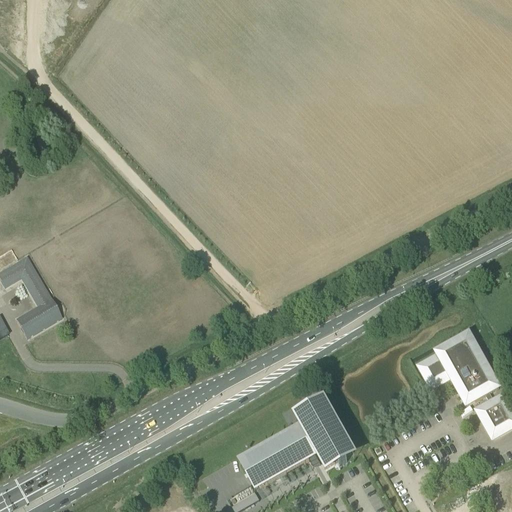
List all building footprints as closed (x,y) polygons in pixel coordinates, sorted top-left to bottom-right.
[(51,301),(29,265),(23,268),(22,267),(18,269),(19,270),(7,276),(11,284),(2,290),(2,291),(0,291),(0,301),(6,298),(7,299),(22,290),(35,311),(15,322),(26,341),(62,321),(51,301)] [(0,319),(0,339),(0,340),(9,336),(0,319)] [(487,403),(491,401),(488,396),(497,390),(467,337),(435,355),(437,359),(418,370),(429,391),(449,380),(462,403),(470,398),(474,404),(484,398),(487,403)] [(491,401),(487,403),(488,405),(475,412),(488,435),(491,433),(494,439),(511,428),(511,416),(501,397),(492,403),(491,401)] [(350,456),(325,411),(324,410),(318,414),(318,413),(304,421),(298,425),(304,435),(295,440),(293,436),(244,464),(251,475),(247,478),(251,486),(255,483),(259,490),(308,463),(305,459),(314,454),(323,471),(335,464),(338,468),(345,464),(343,459),(350,456)] [(255,497),(232,507),(234,511),(238,511),(258,503),(255,497)] [(185,511),(181,503),(165,511),(185,511)]
